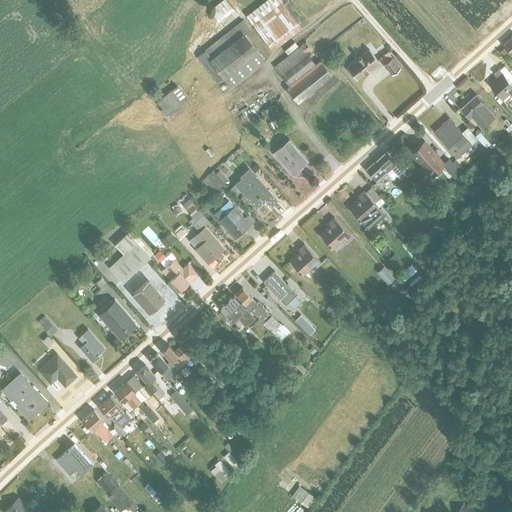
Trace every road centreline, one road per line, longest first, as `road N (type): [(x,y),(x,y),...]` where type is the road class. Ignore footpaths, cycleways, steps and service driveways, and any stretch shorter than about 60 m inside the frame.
road 1 (residential): [(0,481),(511,23)]
road 2 (track): [(435,93),(354,0)]
